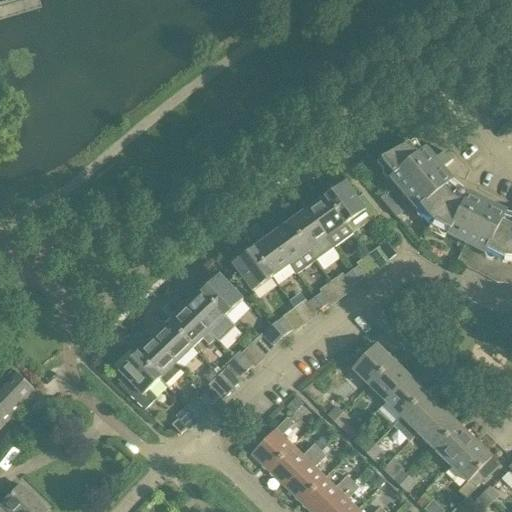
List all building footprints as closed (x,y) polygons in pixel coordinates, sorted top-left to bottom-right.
[(511,223),(503,221),(504,220),(465,200),(463,205),(452,199),(444,190),(448,187),(438,175),(453,163),(445,154),(431,166),(421,154),(416,157),(409,148),(408,147),(380,162),(381,163),(393,177),(389,180),(401,194),(405,199),(417,213),(421,210),(433,224),(449,232),(447,237),(463,245),(465,247),(457,264),(496,284),(511,285),(511,223)] [(344,184),(324,199),(352,236),(353,236),(352,236),(362,228),(380,216),(363,196),(357,201),(344,184)] [(387,194),(380,200),(396,219),(403,214),(387,194)] [(324,199),(306,212),(334,249),(352,236),(324,199)] [(334,249),(306,212),(288,225),(315,263),(334,249)] [(288,225),(269,238),(290,267),(290,266),(297,276),(315,263),(288,225)] [(269,238),(251,252),(271,280),(290,267),(269,238)] [(389,262),(396,257),(392,251),(388,246),(381,251),(389,262)] [(271,280),(251,252),(232,266),(252,294),(271,280)] [(358,268),(351,273),(359,284),(366,279),(358,268)] [(359,284),(351,273),(344,278),(352,289),(359,284)] [(218,277),(201,293),(225,319),(243,302),(218,277)] [(201,293),(184,309),(215,341),(219,345),(235,329),(225,319),(201,293)] [(321,295),(314,300),(322,310),(329,305),(321,295)] [(322,310),(314,300),(307,305),(315,315),(322,310)] [(215,341),(184,309),(168,325),(192,350),(202,341),(208,348),(215,341)] [(282,318),(271,327),(282,340),(285,337),(292,332),(282,318)] [(192,350),(168,325),(152,341),(176,366),(192,350)] [(282,340),(271,327),(261,336),(273,348),(279,342),(282,340)] [(152,341),(135,356),(159,382),(167,390),(183,374),(175,366),(176,366),(152,341)] [(368,388),(393,363),(376,347),(351,372),(368,388)] [(159,382),(135,356),(118,373),(125,380),(118,387),(144,413),(156,402),(147,393),(159,382)] [(243,358),(237,364),(246,373),(253,368),(243,358)] [(393,363),(368,388),(385,404),(409,379),(393,363)] [(246,373),(237,364),(231,370),(240,379),(246,373)] [(209,370),(201,378),(209,386),(217,378),(209,370)] [(0,430),(35,394),(12,373),(0,385),(0,430)] [(409,379),(385,404),(401,420),(425,395),(409,379)] [(204,396),(213,405),(220,399),(210,390),(204,396)] [(409,445),(417,436),(442,411),(425,395),(401,420),(393,429),(409,445)] [(213,405),(204,396),(198,401),(207,411),(213,405)] [(291,404),(286,409),(289,412),(292,415),(297,411),(302,406),(299,403),(296,399),(291,404)] [(333,424),(342,415),(335,408),(326,417),(333,424)] [(442,411),(417,436),(434,452),(458,427),(442,411)] [(349,421),(342,415),(333,424),(339,431),(349,421)] [(268,473),(292,448),(282,438),(294,426),(287,420),(275,431),(251,456),(268,473)] [(171,427),(177,434),(180,437),(187,431),(178,421),(171,427)] [(475,443),(458,427),(434,452),(450,468),(475,443)] [(323,438),(315,446),(320,451),(328,443),(323,438)] [(366,456),(375,447),(369,440),(360,449),(366,456)] [(492,460),(475,443),(450,468),(467,485),(469,483),(475,489),(484,479),(478,474),(492,460)] [(292,448),(268,473),(284,489),(320,452),(314,446),(303,458),(292,448)] [(375,447),(366,456),(373,462),(382,453),(375,447)] [(326,458),(320,452),(284,489),(301,505),(325,480),(315,470),(326,458)] [(399,488),(407,479),(401,472),(392,482),(399,488)] [(335,490),(325,480),(301,505),(308,511),(325,511),(353,484),(347,478),(335,490)] [(379,479),(372,487),(377,491),(384,484),(379,479)] [(414,485),(407,479),(399,488),(405,494),(414,485)] [(469,483),(459,493),(465,499),(475,489),(469,483)] [(359,490),(353,484),(325,511),(357,511),(358,511),(347,502),(359,490)] [(46,511),(47,511),(35,499),(34,501),(20,487),(0,507),(0,511),(46,511)] [(483,495),(492,504),(498,498),(489,489),(483,495)] [(424,495),(415,504),(421,510),(430,501),(424,495)] [(492,504),(483,495),(477,501),(486,510),(492,504)]
